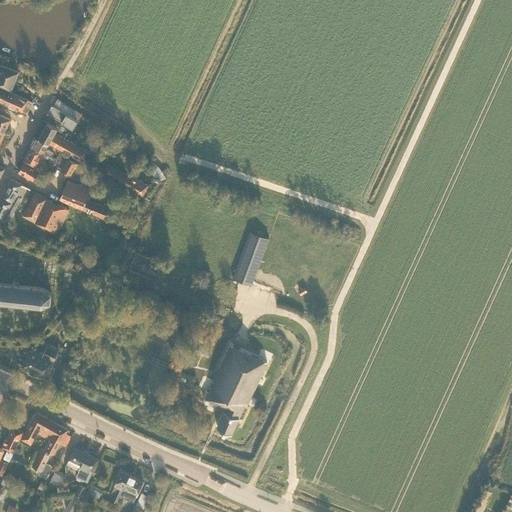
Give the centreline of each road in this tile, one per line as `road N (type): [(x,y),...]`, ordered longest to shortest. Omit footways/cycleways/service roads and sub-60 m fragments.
road 1 (track): [(280,511),(293,482),(291,439),(332,355),(336,311),(475,0)]
road 2 (secondary): [(278,511),(3,378)]
road 3 (track): [(376,221),(183,157)]
